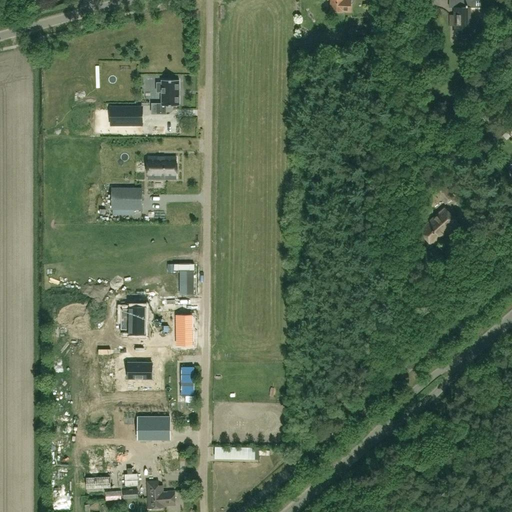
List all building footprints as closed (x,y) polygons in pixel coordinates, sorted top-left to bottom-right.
[(330,0),(330,11),(343,12),(343,11),(351,11),(350,0),(330,0)] [(475,27),(473,24),(470,24),(470,8),(482,8),(481,0),(459,0),(459,7),(454,7),(454,14),(455,25),(455,34),(468,33),(468,39),(473,38),(475,36),(475,27)] [(358,32),(359,39),(367,37),(365,30),(358,32)] [(166,106),(179,106),(179,80),(162,80),(162,83),(157,83),(157,92),(162,92),(162,101),(162,104),(157,104),(157,114),(166,114),(166,106)] [(133,106),(110,106),(110,124),(141,124),(141,112),(133,112),(133,106)] [(148,178),(176,178),(176,157),(148,157),(148,165),(148,170),(148,178)] [(455,196),(444,184),(433,192),(445,205),(455,196)] [(112,189),(112,209),(142,209),(142,189),(112,189)] [(165,221),(190,220),(189,206),(165,207),(165,221)] [(451,228),(454,231),(460,226),(445,208),(419,230),(432,245),(451,228)] [(122,307),(122,334),(130,334),(130,336),(140,336),(147,334),(147,307),(140,305),(130,305),(130,307),(122,307)] [(113,359),(113,369),(90,369),(90,374),(100,374),(100,371),(115,371),(115,362),(116,362),(116,349),(103,349),(103,359),(113,359)] [(152,379),(152,363),(128,363),(128,379),(152,379)] [(134,404),(145,401),(143,393),(132,395),(134,404)] [(116,452),(116,404),(105,404),(105,409),(94,409),(94,406),(88,406),(88,421),(94,421),(95,434),(99,434),(99,452),(116,452)] [(138,417),(138,435),(170,435),(170,417),(138,417)] [(89,489),(112,488),(111,476),(88,478),(89,489)] [(163,485),(158,486),(158,481),(147,481),(148,508),(164,507),(164,506),(175,505),(174,491),(163,492),(163,485)] [(123,500),(139,499),(138,490),(122,490),(123,500)]
